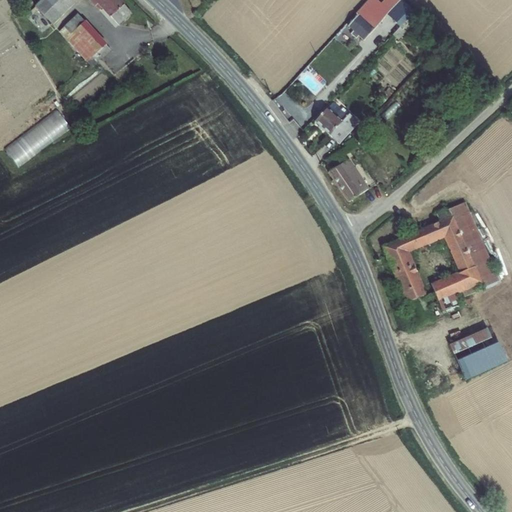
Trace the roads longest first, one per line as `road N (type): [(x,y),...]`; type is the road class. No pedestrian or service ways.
road 1 (track): [(417,417),(119,511)]
road 2 (tertiary): [(481,511),(417,417),(346,235)]
road 3 (tertiary): [(346,235),(253,100),(157,0)]
road 4 (unclassified): [(346,235),(511,88)]
